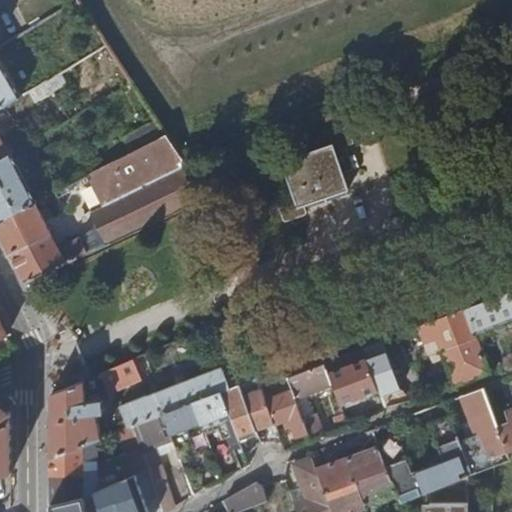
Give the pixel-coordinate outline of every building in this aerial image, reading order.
[(0,107),(17,98),(0,68),(0,107)] [(316,137),(321,149),(266,170),(274,192),(283,189),(286,196),(268,203),(277,225),(301,216),(299,211),(345,193),(338,174),(347,170),(339,148),(346,145),(340,128),(316,137)] [(180,155),(166,135),(88,174),(86,175),(102,207),(90,213),(106,244),(196,203),(180,155)] [(0,159),(9,155),(0,139),(0,159)] [(35,201),(11,154),(9,155),(0,159),(0,218),(34,202),(35,201)] [(57,248),(34,202),(0,218),(0,236),(5,246),(23,281),(104,245),(99,234),(81,242),(79,239),(57,248)] [(511,297),(509,291),(463,308),(474,338),(475,339),(480,337),(478,331),(511,317),(511,297)] [(430,321),(437,339),(441,350),(474,338),(463,308),(430,321)] [(430,321),(417,326),(424,344),(437,339),(430,321)] [(474,338),(441,350),(454,385),(488,373),(475,339),(474,338)] [(258,378),(246,345),(231,351),(238,371),(224,377),(221,368),(119,407),(127,428),(134,426),(134,425),(161,415),(192,403),(221,392),(239,385),(258,378)] [(365,360),(328,374),(332,383),(340,404),(377,390),(370,372),(365,360)] [(140,380),(133,361),(99,375),(105,389),(106,393),(140,380)] [(324,362),(286,377),(291,390),(293,397),(301,418),(303,423),(307,432),(310,441),(325,435),(318,418),(316,419),(308,397),(320,392),(319,388),(332,383),(328,374),(324,362)] [(99,375),(83,382),(83,403),(97,400),(97,392),(105,389),(99,375)] [(261,387),(258,378),(239,385),(242,396),(261,388),(261,387)] [(83,382),(50,395),(50,428),(50,457),(96,440),(100,439),(93,414),(99,412),(98,405),(102,404),(102,399),(97,400),(83,403),(83,382)] [(242,396),(239,385),(221,392),(225,402),(242,396)] [(484,386),(465,394),(473,418),(458,423),(470,457),(465,458),(471,475),(491,467),(488,459),(507,452),(498,426),(484,386)] [(261,388),(242,396),(255,430),(274,423),(265,399),(261,388)] [(291,390),(265,399),(274,423),(274,424),(289,418),(296,436),(307,432),(303,423),(301,418),(293,397),(291,390)] [(225,402),(221,392),(192,403),(201,424),(202,427),(211,424),(217,421),(225,418),(230,416),(225,402)] [(255,430),(242,396),(225,402),(230,416),(238,435),(238,437),(255,430)] [(192,403),(161,415),(171,439),(188,483),(199,478),(194,462),(188,449),(187,449),(183,439),(181,440),(178,433),(201,424),(192,403)] [(0,477),(10,473),(10,448),(11,412),(0,404),(0,477)] [(498,426),(507,452),(511,449),(511,407),(505,410),(509,422),(498,426)] [(134,425),(134,426),(141,448),(149,472),(153,482),(162,511),(165,511),(176,505),(155,446),(171,439),(161,415),(134,425)] [(238,435),(230,416),(225,418),(232,438),(238,435)] [(397,435),(376,443),(377,445),(394,491),(399,504),(431,491),(470,476),(471,475),(465,458),(450,416),(428,424),(442,461),(410,472),(397,435)] [(217,421),(211,424),(213,429),(219,427),(217,421)] [(134,426),(127,428),(122,431),(129,452),(141,448),(134,426)] [(374,437),(371,430),(365,433),(367,439),(374,437)] [(249,463),(238,437),(238,435),(232,438),(228,439),(239,469),(249,463)] [(221,467),(236,461),(227,439),(212,445),(221,467)] [(96,440),(50,457),(50,468),(50,482),(97,464),(96,440)] [(325,492),(331,511),(352,511),(365,507),(364,503),(394,491),(377,445),(315,467),(321,483),(325,492)] [(141,448),(129,452),(134,465),(139,463),(143,474),(149,472),(141,448)] [(212,455),(194,462),(199,478),(203,488),(209,485),(222,479),(212,455)] [(293,494),(321,483),(315,467),(311,457),(293,464),(297,475),(288,479),(293,494)] [(97,464),(50,482),(50,493),(50,507),(84,498),(96,493),(98,492),(97,464)] [(431,491),(431,511),(468,511),(470,476),(431,491)] [(147,511),(136,477),(98,492),(96,493),(101,511),(147,511)] [(231,511),(265,499),(259,486),(255,481),(224,499),(229,511),(231,511)] [(2,496),(10,495),(10,485),(2,485),(2,496)] [(293,504),(296,511),(331,511),(325,492),(293,504)] [(87,511),(84,498),(50,507),(49,511),(87,511)]
